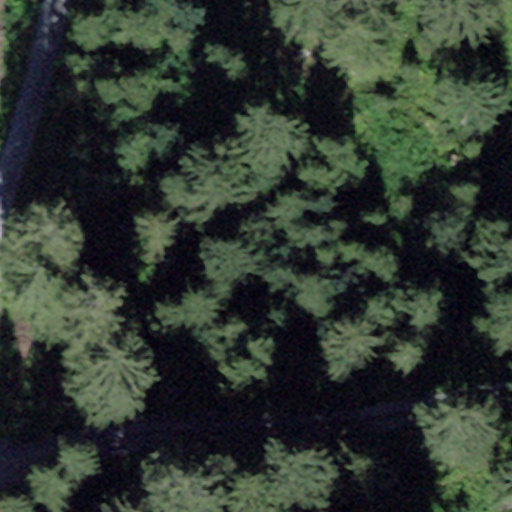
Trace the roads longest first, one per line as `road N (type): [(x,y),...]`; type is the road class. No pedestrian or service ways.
road 1 (track): [(0,472),(151,465),(511,398)]
road 2 (track): [(0,193),(65,0)]
